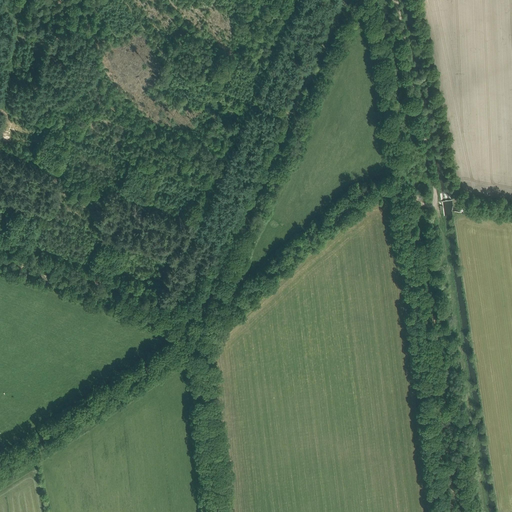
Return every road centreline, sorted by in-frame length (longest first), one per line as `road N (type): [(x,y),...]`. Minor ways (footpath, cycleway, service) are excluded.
road 1 (track): [(435,202),(484,511)]
road 2 (track): [(0,467),(202,333)]
road 3 (track): [(395,0),(435,202)]
road 4 (track): [(199,336),(217,511)]
